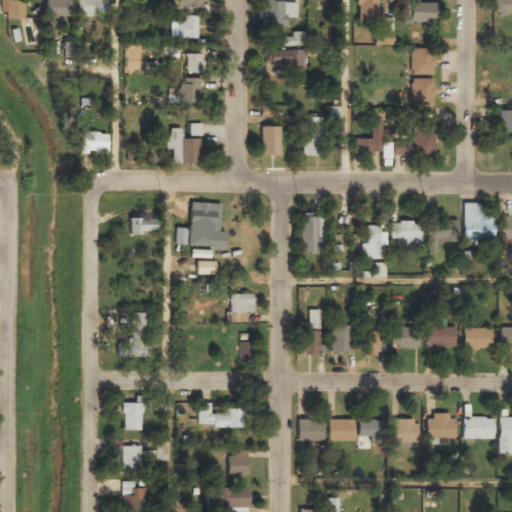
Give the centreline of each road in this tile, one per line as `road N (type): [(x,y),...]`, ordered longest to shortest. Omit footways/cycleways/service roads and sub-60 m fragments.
road 1 (residential): [(511,381),(92,379)]
road 2 (residential): [(511,182),(117,177),(99,184)]
road 3 (residential): [(6,511),(6,178)]
road 4 (residential): [(281,511),(283,181)]
road 5 (residential): [(467,182),(467,0)]
road 6 (residential): [(238,181),(238,0)]
